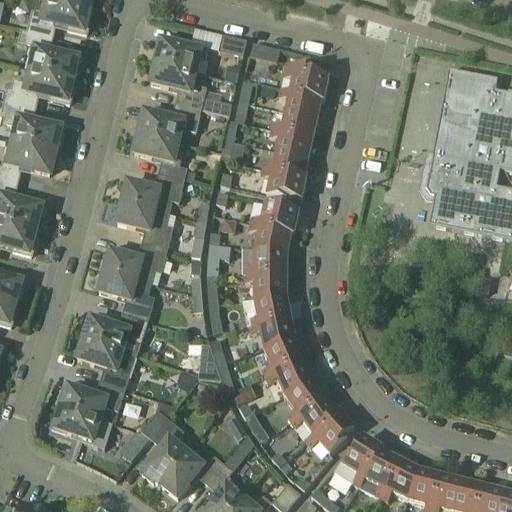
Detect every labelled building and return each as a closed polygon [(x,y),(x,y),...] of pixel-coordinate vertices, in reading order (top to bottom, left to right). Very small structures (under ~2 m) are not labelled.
[(49,0),(48,6),(89,16),(92,0),(49,0)] [(32,18),(30,25),(27,37),(51,43),(52,40),(55,29),(67,32),(67,35),(86,39),(89,25),(87,24),(89,16),(48,6),(45,18),(39,17),(34,16),(32,18)] [(51,43),(27,37),(21,36),(20,40),(18,49),(30,52),(28,62),(34,63),(31,76),(72,86),(74,77),(77,78),(80,63),(61,58),(61,61),(48,58),(51,43)] [(247,47),(222,41),(218,58),(243,64),(247,47)] [(156,69),(195,78),(199,64),(205,65),(208,54),(191,50),(190,54),(158,46),(155,60),(158,61),(156,69)] [(277,69),(280,55),(253,49),(249,62),(277,69)] [(207,95),(192,91),(195,78),(156,69),(151,89),(180,96),(177,111),(201,117),(229,123),(232,111),(204,104),(207,95)] [(289,98),(324,106),(329,85),(317,82),(318,76),(286,69),(283,83),(293,85),(290,97),(289,98)] [(72,86),(31,76),(28,88),(14,85),(11,95),(7,94),(4,106),(34,113),(38,99),(51,102),(50,105),(69,109),(73,95),(70,94),(72,86)] [(511,97),(511,98),(511,100),(510,99),(495,96),(497,85),(448,76),(426,194),(430,201),(434,202),(428,230),(511,246),(511,195),(496,192),(499,175),(511,177),(511,97)] [(252,89),(243,87),(239,108),(248,110),(252,89)] [(285,118),(317,125),(321,107),(324,107),(324,106),(289,98),(290,97),(280,95),(279,102),(288,105),(285,118)] [(14,146),(55,156),(57,147),(60,148),(63,133),(44,128),(44,131),(31,128),(34,113),(4,106),(1,119),(5,120),(3,130),(17,133),(14,146)] [(238,129),(243,130),(248,110),(239,108),(234,127),(238,128),(238,129)] [(201,117),(177,111),(173,125),(144,118),(143,122),(141,122),(137,138),(179,148),(182,136),(188,137),(190,126),(199,128),(201,117)] [(317,125),(285,118),(282,132),(273,129),(271,136),(313,145),(317,125)] [(234,127),(228,126),(224,146),(234,148),(238,129),(238,128),(234,127)] [(276,158),(308,165),(313,145),(271,136),(270,142),(279,144),(276,158)] [(195,179),(187,177),(187,175),(179,173),(182,162),(176,160),(179,148),(137,138),(133,155),(135,155),(134,159),(163,166),(160,181),(185,187),(185,186),(193,188),(195,179)] [(20,173),(50,180),(55,156),(14,146),(10,163),(4,161),(1,172),(0,171),(0,185),(16,189),(20,173)] [(221,159),(220,166),(225,167),(229,168),(232,156),(234,149),(234,148),(224,146),(221,159)] [(262,176),(306,186),(306,184),(304,184),(308,165),(276,158),(273,171),(264,169),(262,176)] [(306,186),(262,176),(261,182),(270,184),(266,201),(289,206),(290,204),(301,207),(306,186)] [(230,193),(232,181),(223,179),(221,191),(230,193)] [(122,209),(170,220),(173,208),(179,209),(184,190),(159,184),(157,195),(127,188),(122,209)] [(16,189),(0,185),(0,228),(35,237),(41,213),(12,205),(16,189)] [(226,212),(228,200),(218,198),(216,210),(226,212)] [(250,230),(294,239),(299,218),(287,216),(288,213),(265,208),(261,225),(252,223),(250,230)] [(170,220),(122,209),(117,229),(147,237),(144,247),(169,253),(173,234),(167,232),(170,220)] [(198,227),(206,228),(209,211),(200,210),(198,227)] [(206,228),(198,227),(195,244),(203,245),(206,228)] [(35,237),(0,228),(0,250),(13,254),(12,256),(31,261),(35,247),(32,246),(35,237)] [(294,239),(250,230),(249,236),(258,238),(254,255),(254,256),(287,260),(291,240),(294,241),(294,239)] [(220,240),(211,239),(209,251),(219,252),(220,240)] [(219,252),(209,251),(207,278),(207,281),(217,281),(219,252)] [(200,265),(202,254),(193,253),(191,264),(200,265)] [(104,278),(151,290),(155,278),(161,280),(166,261),(142,255),(139,265),(110,257),(104,278)] [(244,271),(244,275),(244,281),(287,282),(287,260),(254,256),(254,255),(244,255),(244,271)] [(151,290),(104,278),(99,298),(128,306),(125,317),(149,323),(154,305),(148,303),(151,290)] [(0,304),(15,309),(17,300),(19,301),(24,286),(5,281),(4,283),(0,282),(0,304)] [(219,310),(217,281),(207,281),(209,310),(219,310)] [(287,282),(244,281),(244,288),(254,288),(254,305),(254,306),(287,303),(287,282)] [(193,302),(201,302),(200,284),(191,285),(193,302)] [(201,302),(193,302),(194,319),(203,319),(202,307),(201,302)] [(248,332),(249,332),(249,333),(291,324),(287,303),(254,306),(254,305),(243,307),(248,332)] [(0,329),(10,332),(15,318),(12,317),(15,309),(0,304),(0,329)] [(223,337),(219,310),(209,310),(214,339),(223,337)] [(82,345),(123,358),(136,362),(137,362),(140,350),(148,328),(124,320),(119,334),(91,325),(89,329),(87,328),(82,345)] [(291,324),(249,333),(251,339),(260,337),(264,356),(295,345),(291,324)] [(511,361),(511,342),(506,342),(503,359),(511,361)] [(101,389),(125,396),(132,374),(136,362),(123,358),(82,345),(77,360),(79,361),(77,365),(106,375),(101,389)] [(295,345),(264,356),(271,373),(262,376),(265,383),(304,365),(295,345)] [(202,351),(199,386),(222,388),(210,352),(202,351)] [(223,356),(213,359),(217,371),(226,368),(223,356)] [(292,397),(313,386),(304,365),(265,383),(268,389),(277,385),(284,402),(292,397)] [(226,399),(233,397),(236,396),(235,395),(226,368),(217,371),(226,399)] [(313,386),(292,397),(284,402),(295,417),(287,423),(291,428),(326,403),(313,386)] [(118,417),(121,408),(125,396),(101,389),(97,403),(68,393),(61,413),(100,426),(104,413),(118,417)] [(234,399),(238,408),(257,400),(254,391),(234,399)] [(326,403),(291,428),(295,433),(303,428),(313,442),(340,419),(339,418),(337,419),(326,403)] [(248,409),(239,414),(245,424),(254,419),(248,409)] [(100,426),(61,413),(59,421),(56,420),(52,434),(83,444),(82,448),(98,453),(101,442),(95,440),(100,426)] [(152,442),(166,424),(157,417),(142,437),(151,444),(152,442)] [(269,444),(260,430),(254,419),(245,424),(251,435),(261,449),(269,444)] [(313,442),(305,448),(311,454),(318,448),(330,461),(347,445),(346,443),(354,435),(340,419),(313,442)] [(166,424),(152,442),(151,444),(162,453),(142,479),(153,488),(154,486),(161,491),(186,459),(175,450),(184,439),(166,424)] [(358,493),(382,455),(364,443),(358,453),(356,452),(344,470),(343,472),(357,481),(352,489),(358,493)] [(382,455),(358,493),(359,493),(364,485),(380,493),(375,501),(381,504),(400,466),(382,457),(383,455),(382,455)] [(279,458),(272,464),(279,472),(287,466),(279,458)] [(186,459),(161,491),(177,505),(196,481),(208,490),(223,471),(214,463),(209,470),(200,463),(196,467),(186,459)] [(287,468),(288,467),(287,466),(279,472),(285,479),(292,473),(287,468)] [(408,507),(419,476),(400,466),(381,504),(387,507),(391,499),(408,507)] [(237,490),(229,483),(233,478),(223,471),(208,490),(219,499),(208,511),(236,511),(242,505),(231,496),(237,490)] [(433,511),(441,481),(419,476),(408,507),(426,511),(425,511),(433,511)] [(455,511),(462,487),(441,481),(433,511),(455,511)] [(295,489),(305,496),(311,489),(302,482),(295,489)] [(462,487),(455,511),(477,511),(483,492),(462,487)] [(250,511),(242,505),(236,511),(270,511),(272,510),(273,511),(291,511),(300,502),(295,497),(287,491),(271,510),(263,503),(255,511),(250,511)] [(483,492),(477,511),(499,511),(504,497),(483,492)] [(337,511),(317,495),(311,502),(323,511),(337,511)] [(511,511),(511,499),(504,497),(499,511),(511,511)]
